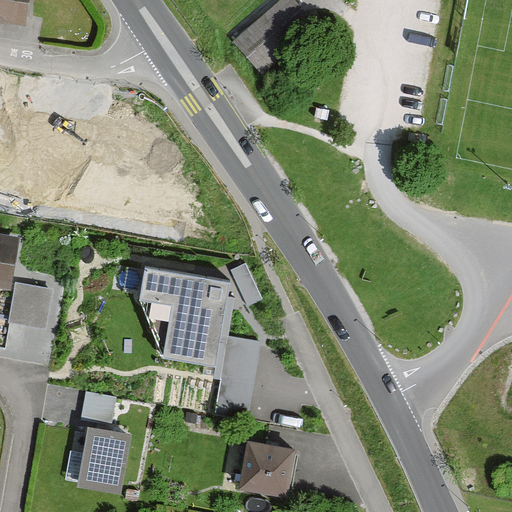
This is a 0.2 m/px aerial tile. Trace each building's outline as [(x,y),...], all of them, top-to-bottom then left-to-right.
[(0,0),(0,25),(26,29),(29,0),(0,0)] [(292,0),(279,0),(225,46),(258,85),(321,33),(292,0)] [(140,119),(33,100),(24,156),(100,172),(121,212),(145,217),(177,198),(180,186),(140,119)] [(0,289),(7,291),(18,238),(0,234),(0,289)] [(227,372),(240,285),(151,273),(147,303),(178,307),(170,364),(227,372)] [(14,278),(11,320),(51,322),(54,281),(14,278)] [(118,396),(89,391),(84,417),(112,424),(118,396)] [(70,489),(114,497),(126,434),(82,425),(70,489)] [(244,439),(234,488),(286,497),(295,448),(244,439)]
